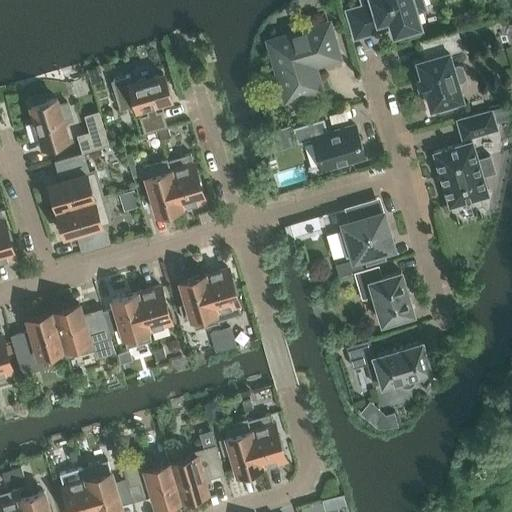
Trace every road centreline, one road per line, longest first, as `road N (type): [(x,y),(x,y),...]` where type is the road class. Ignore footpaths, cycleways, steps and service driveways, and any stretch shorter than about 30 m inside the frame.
road 1 (residential): [(232,511),(315,486),(239,228)]
road 2 (residential): [(47,284),(232,231)]
road 3 (residential): [(239,228),(405,180)]
road 4 (residential): [(453,322),(405,180)]
road 5 (residential): [(47,284),(6,149)]
road 6 (residential): [(232,231),(192,103)]
